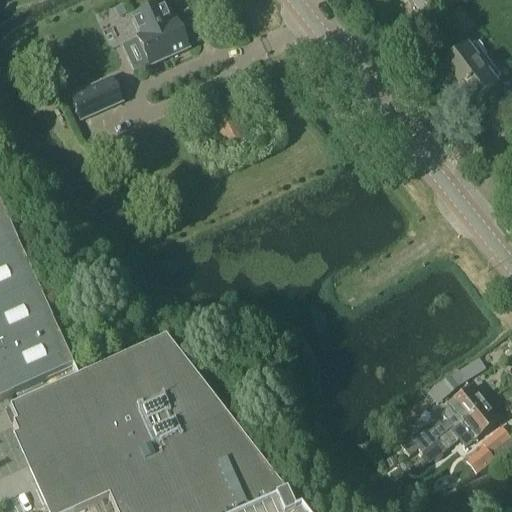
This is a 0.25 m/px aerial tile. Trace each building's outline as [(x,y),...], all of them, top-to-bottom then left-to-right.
[(455,0),(454,0),(422,0),(434,16),(455,0)] [(187,51),(174,22),(168,25),(160,6),(131,20),(139,38),(136,39),(149,69),(187,51)] [(471,28),(458,11),(444,22),(457,39),(471,28)] [(501,79),(484,56),(476,46),(468,52),(467,50),(440,71),(469,107),(495,87),(494,85),(501,79)] [(110,81),(68,99),(79,124),(121,105),(110,81)] [(250,133),(235,95),(200,109),(216,147),(250,133)] [(0,259),(19,251),(1,211),(0,211),(0,259)] [(0,306),(36,290),(19,251),(0,259),(0,306)] [(0,354),(54,330),(36,290),(0,306),(0,354)] [(54,330),(0,354),(0,402),(72,370),(54,330)] [(286,499),(164,342),(76,381),(46,395),(9,411),(15,426),(11,428),(47,507),(48,508),(49,509),(50,510),(52,510),(54,510),(55,509),(56,511),(84,511),(108,503),(111,511),(257,511),(285,500),(286,499)] [(468,367),(460,374),(468,384),(476,377),(468,367)] [(453,376),(432,393),(441,403),(461,386),(453,376)] [(453,432),(484,407),(470,390),(443,413),(442,419),(446,424),(430,436),(427,432),(411,445),(418,453),(442,438),(451,431),(453,432)] [(497,424),(484,407),(453,432),(451,431),(442,438),(418,453),(421,457),(437,445),(444,454),(461,440),(464,443),(469,443),(473,440),(474,442),(497,424)] [(490,458),(509,442),(500,431),(477,450),(491,468),(496,464),(490,458)] [(290,511),(285,500),(257,511),(290,511)]
